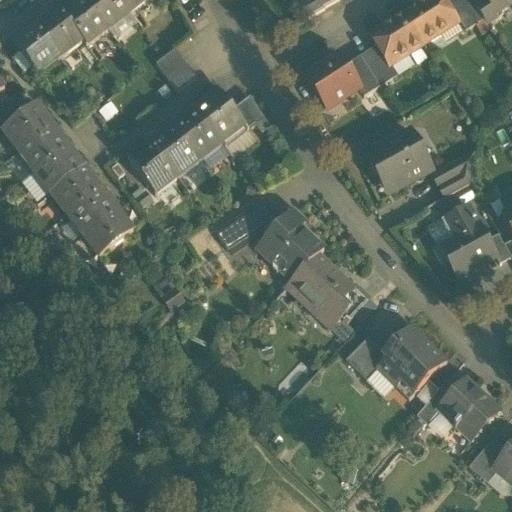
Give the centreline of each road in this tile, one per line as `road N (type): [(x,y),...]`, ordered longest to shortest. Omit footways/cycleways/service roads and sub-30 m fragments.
road 1 (residential): [(468,350),(319,178),(254,70)]
road 2 (residential): [(254,70),(371,0)]
